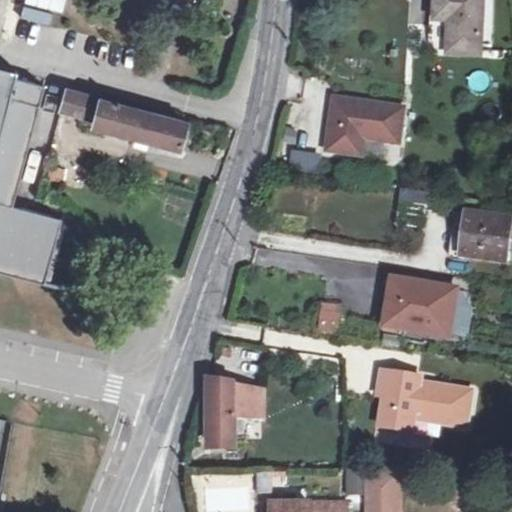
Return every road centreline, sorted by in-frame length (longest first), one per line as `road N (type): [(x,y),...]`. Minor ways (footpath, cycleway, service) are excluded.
road 1 (secondary): [(276,0),(241,180),(163,403)]
road 2 (residential): [(0,365),(163,403)]
